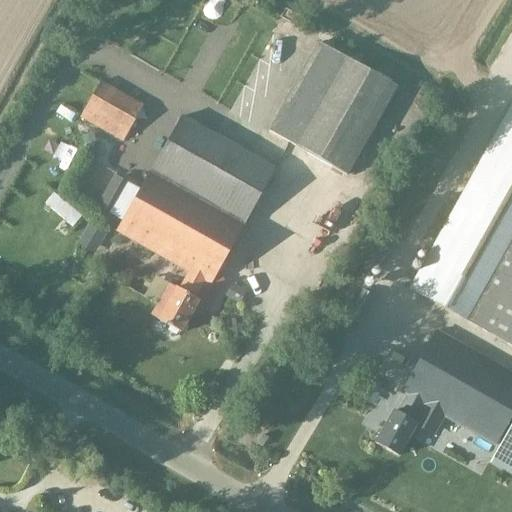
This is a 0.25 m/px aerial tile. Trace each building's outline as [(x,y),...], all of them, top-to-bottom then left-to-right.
[(267,131),(345,175),(395,86),(317,42),(267,131)] [(99,81),(78,118),(120,142),(142,105),(99,81)] [(511,100),(407,289),(481,330),(511,274),(511,100)] [(151,170),(244,223),(274,169),(180,115),(151,170)] [(209,284),(244,223),(151,170),(116,232),(188,273),(178,290),(175,288),(174,288),(167,284),(150,315),(157,319),(157,320),(179,333),(197,301),(194,299),(203,281),(209,284)] [(511,274),(481,330),(511,347),(511,274)] [(356,324),(372,295),(359,289),(344,317),(356,324)] [(441,417),(493,446),(511,412),(511,374),(435,331),(400,393),(406,396),(396,413),(392,411),(374,443),(397,456),(414,425),(428,433),(432,432),(441,417)] [(511,420),(488,462),(511,475),(511,420)] [(261,447),(267,438),(261,435),(256,443),(261,447)]
